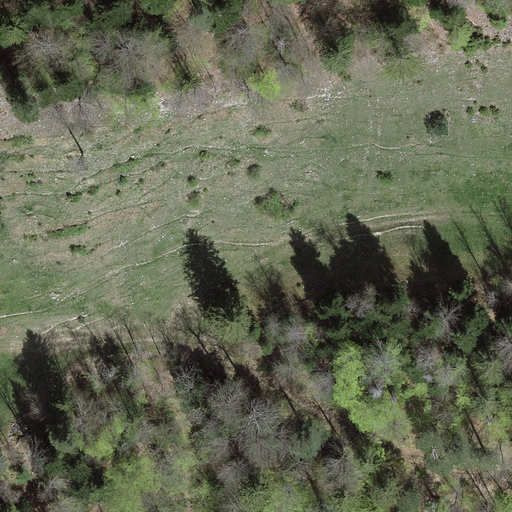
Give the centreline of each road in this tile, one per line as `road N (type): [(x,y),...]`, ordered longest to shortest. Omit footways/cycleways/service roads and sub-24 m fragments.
road 1 (track): [(511,483),(416,453),(180,346),(0,350)]
road 2 (track): [(149,341),(312,243),(468,219)]
